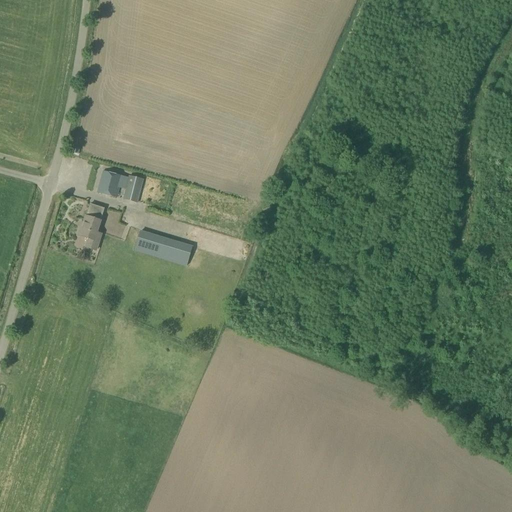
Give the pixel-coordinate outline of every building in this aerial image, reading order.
[(122,176),(102,172),(96,194),(116,198),(122,176)] [(244,211),(252,187),(218,175),(216,181),(208,179),(202,197),(244,211)] [(143,180),(128,176),(122,200),(137,204),(143,180)] [(96,233),(104,209),(89,204),(85,217),(83,216),(77,236),(87,239),(84,248),(95,251),(100,234),(96,233)] [(197,229),(237,237),(240,223),(230,221),(231,218),(223,216),(223,214),(201,209),(197,229)] [(191,267),(223,274),(227,257),(194,251),(191,267)]
